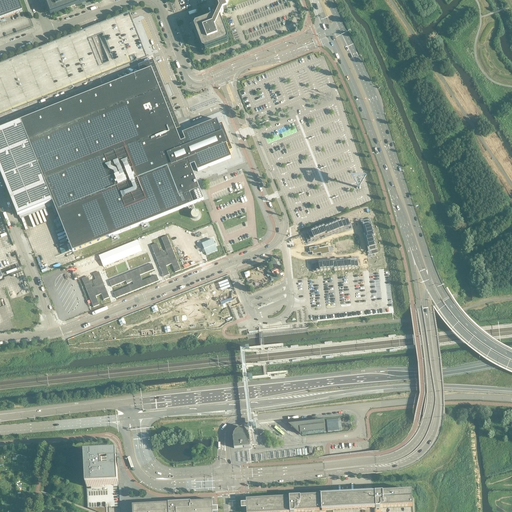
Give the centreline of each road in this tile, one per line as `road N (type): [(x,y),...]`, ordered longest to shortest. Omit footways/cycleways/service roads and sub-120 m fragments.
road 1 (secondary): [(413,245),(430,388),(419,438),(388,458),(227,472)]
road 2 (primary): [(511,360),(130,402)]
road 3 (primary): [(139,416),(404,384),(511,388)]
road 4 (secondary): [(227,483),(394,467),(417,457),(438,417),(428,286)]
road 5 (secondary): [(227,472),(224,432),(239,419),(456,397),(511,399)]
road 6 (primary): [(432,273),(341,25)]
road 7 (primary): [(330,37),(413,245)]
road 8 (unclassified): [(57,331),(230,263)]
road 9 (unclassified): [(219,78),(278,225),(277,241)]
road 10 (unclassified): [(277,241),(287,218),(234,92)]
road 11 (unclassified): [(57,331),(0,190)]
road 12 (secondary): [(124,418),(132,462),(146,481),(227,483)]
road 13 (secondary): [(227,472),(160,473),(145,459),(139,416)]
road 14 (secondary): [(130,402),(0,415)]
road 15 (secondary): [(0,430),(124,418)]
road 16 (primary): [(511,359),(465,325),(432,273)]
road 17 (primary): [(428,286),(464,336),(511,368)]
